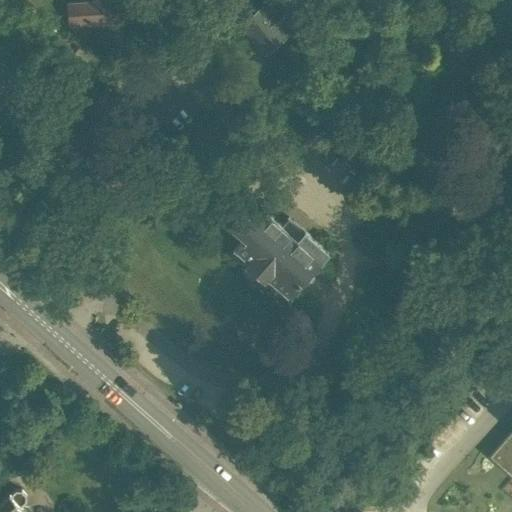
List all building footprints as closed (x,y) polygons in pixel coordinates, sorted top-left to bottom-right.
[(138,0),(119,1),(119,0),(94,0),(94,3),(69,5),(70,25),(146,20),(144,0),(138,0)] [(271,0),(266,4),(262,0),(236,0),(250,16),(241,23),(265,53),(290,33),(289,33),(307,18),(291,0),(271,0)] [(329,252),(275,204),(268,211),(267,212),(267,213),(258,222),(243,209),(244,208),(242,206),(240,208),(241,209),(230,221),(229,221),(228,222),(230,224),(230,223),(245,237),(237,246),(235,248),(237,249),(251,261),(250,263),(249,263),(248,264),(250,266),(250,265),(264,277),(263,278),(265,279),(266,278),(266,277),(267,275),(289,294),(288,295),(290,296),(292,295),(291,294),(329,252)] [(511,428),(487,456),(511,478),(511,428)] [(27,495),(22,490),(16,490),(12,494),(11,493),(0,502),(0,511),(26,511),(22,507),(23,506),(22,505),(26,501),(27,495)]
